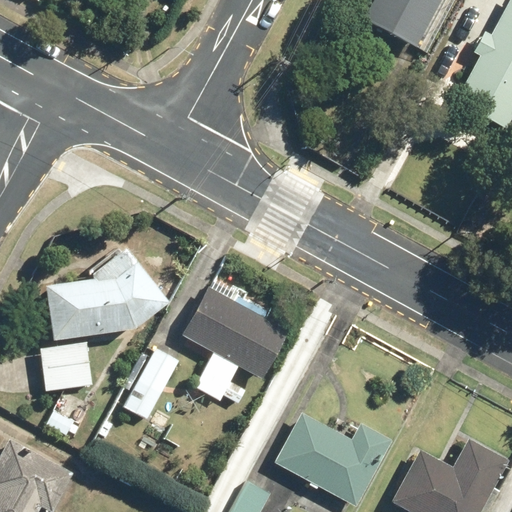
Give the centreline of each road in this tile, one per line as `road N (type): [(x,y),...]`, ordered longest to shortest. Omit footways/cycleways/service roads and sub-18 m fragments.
road 1 (residential): [(168,144),(511,333)]
road 2 (residential): [(168,144),(250,0)]
road 3 (residential): [(54,86),(168,144)]
